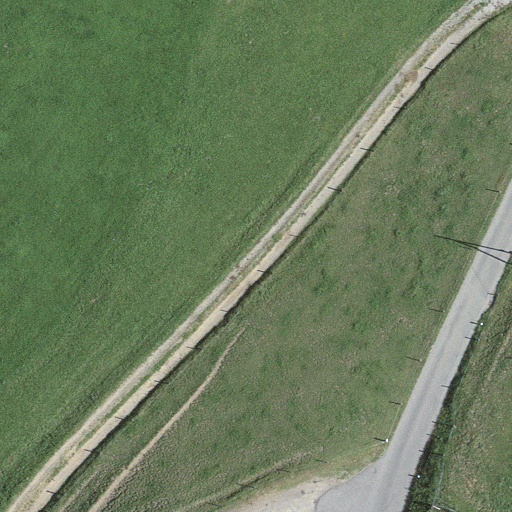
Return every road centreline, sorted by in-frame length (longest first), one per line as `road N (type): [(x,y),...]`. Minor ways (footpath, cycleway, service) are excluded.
road 1 (track): [(503,0),(417,76),(342,181),(35,511)]
road 2 (unclassified): [(511,218),(388,511)]
